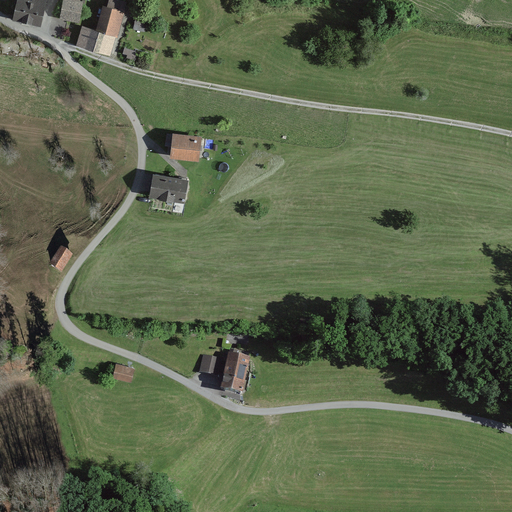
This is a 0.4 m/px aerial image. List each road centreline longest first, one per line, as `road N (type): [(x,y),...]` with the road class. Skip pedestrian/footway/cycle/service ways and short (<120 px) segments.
road 1 (residential): [(511,430),(391,406),(232,407),(71,329),(60,313)]
road 2 (track): [(52,40),(136,74),(511,136)]
road 3 (unclassified): [(60,313),(76,265),(137,186),(141,136),(121,102),(52,40),(0,17)]
